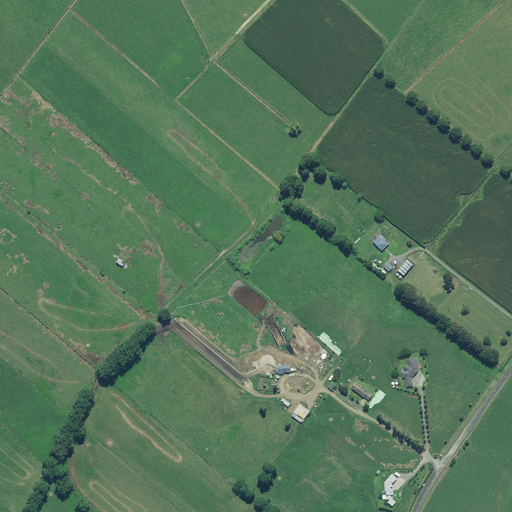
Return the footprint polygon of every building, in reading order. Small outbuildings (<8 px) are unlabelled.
[(389,244),(380,236),(374,242),(382,251),(389,244)] [(414,264),(408,260),(398,271),(404,276),(414,264)] [(393,267),(387,263),(384,267),(389,272),(393,267)] [(283,337),(277,341),(280,346),(285,343),(283,337)] [(404,369),(406,371),(402,372),(403,378),(406,378),(407,388),(413,387),(412,379),(414,375),(415,376),(419,370),(417,358),(408,360),(409,366),(407,365),(404,369)] [(291,366),(285,366),(285,365),(284,364),(283,364),(282,364),(281,364),(280,364),(279,364),(278,364),(277,365),(276,366),(276,367),(275,368),(275,369),(275,370),(275,371),(276,372),(276,373),(277,374),(278,374),(279,375),(280,375),(281,375),(282,375),(283,375),(284,374),(285,374),(285,373),(286,373),(291,373),(291,366)] [(373,395),(356,383),(351,389),(364,398),(369,401),(373,395)] [(310,412),(300,405),(292,416),(302,423),(310,412)] [(391,495),(393,495),(393,483),(397,479),(392,474),(385,483),(385,491),(386,491),(387,495),(385,496),(385,500),(389,500),(389,501),(388,502),(393,506),(396,502),(391,498),(391,495)]
